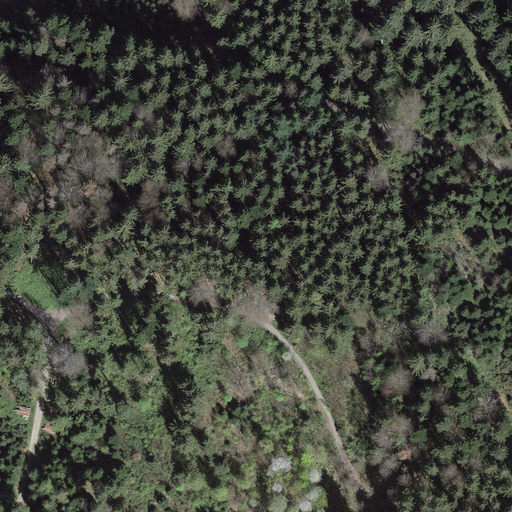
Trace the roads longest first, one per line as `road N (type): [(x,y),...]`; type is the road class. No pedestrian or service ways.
road 1 (track): [(9,0),(511,171)]
road 2 (track): [(511,431),(454,366),(398,331),(307,321),(269,326)]
road 3 (track): [(46,332),(40,410),(18,511)]
